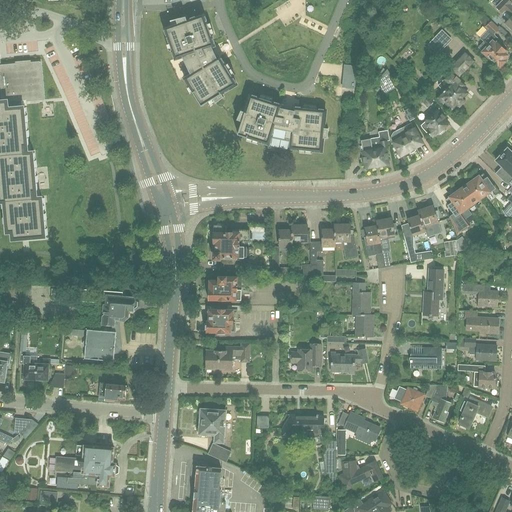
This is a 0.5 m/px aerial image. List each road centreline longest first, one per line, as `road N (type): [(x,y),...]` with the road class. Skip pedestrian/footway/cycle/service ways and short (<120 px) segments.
road 1 (tertiary): [(247,195),(387,191),(448,160),(511,96)]
road 2 (residential): [(219,0),(219,20),(250,76),(285,90),(307,84),(343,0)]
road 3 (residential): [(370,403),(345,392),(166,388)]
road 4 (secondary): [(160,192),(129,109),(122,0)]
road 5 (secondary): [(166,388),(176,261),(167,214)]
road 6 (residential): [(464,447),(441,490),(403,489),(383,459),(398,418)]
road 7 (residential): [(163,414),(0,400)]
road 8 (residential): [(484,455),(505,411),(511,315)]
road 9 (residential): [(370,403),(390,357),(391,271)]
